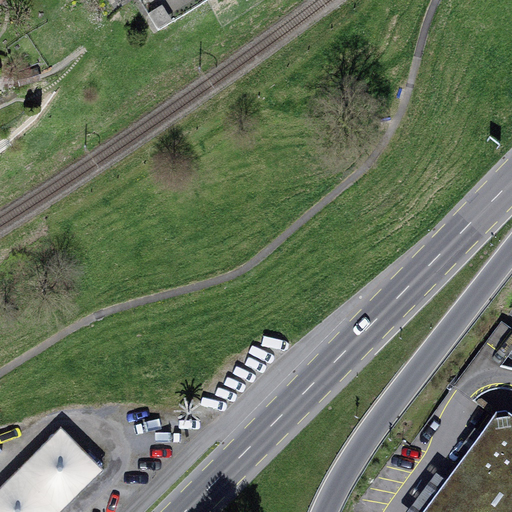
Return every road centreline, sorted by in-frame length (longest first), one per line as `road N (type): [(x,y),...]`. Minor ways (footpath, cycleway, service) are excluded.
road 1 (primary): [(511,182),(183,511)]
road 2 (primary): [(324,511),(360,446),(511,251)]
